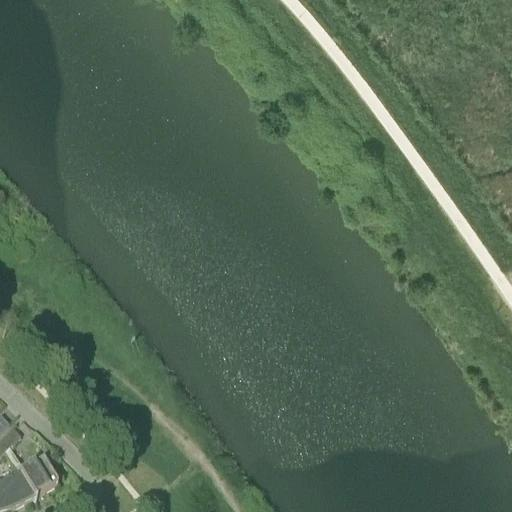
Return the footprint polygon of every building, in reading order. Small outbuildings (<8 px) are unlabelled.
[(0,420),(0,437),(9,430),(0,420)] [(0,444),(0,454),(3,458),(21,442),(12,433),(0,444)] [(20,479),(34,503),(57,490),(42,466),(20,479)] [(0,491),(8,511),(16,511),(34,503),(20,479),(0,489),(0,491)] [(0,511),(8,511),(0,491),(0,511)]
